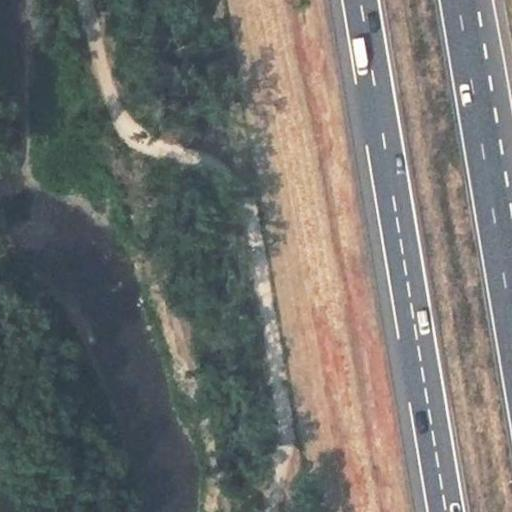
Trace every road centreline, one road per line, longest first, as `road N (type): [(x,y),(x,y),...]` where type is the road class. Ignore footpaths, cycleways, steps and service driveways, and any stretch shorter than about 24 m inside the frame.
road 1 (track): [(88,0),(223,511)]
road 2 (motorway): [(358,0),(444,511)]
road 3 (motorway): [(511,321),(458,0)]
